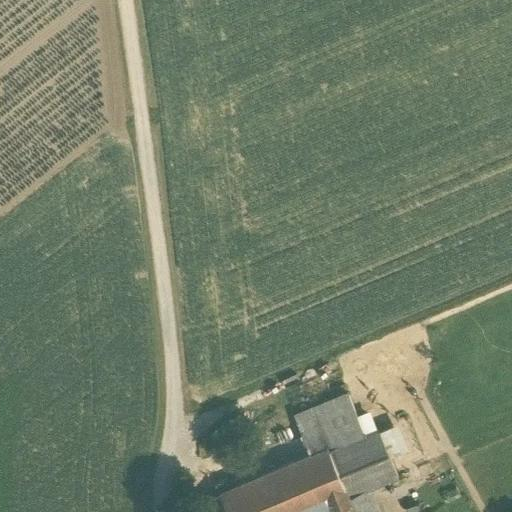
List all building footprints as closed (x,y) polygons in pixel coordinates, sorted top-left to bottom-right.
[(377,427),(361,388),(348,393),(363,432),(363,433),(377,427)] [(348,393),(294,415),(309,454),(328,446),(328,447),(363,432),(348,393)] [(363,433),(363,432),(328,447),(344,486),(348,495),(368,488),(398,475),(377,427),(363,433)] [(309,454),(275,468),(292,508),(307,501),(325,494),(344,486),(328,447),(328,446),(309,454)] [(275,468),(220,491),(228,511),(282,511),(292,508),(275,468)] [(344,486),(325,494),(332,511),(355,511),(348,495),(344,486)] [(368,488),(348,495),(355,511),(362,511),(376,507),(368,488)] [(228,511),(220,491),(200,500),(205,511),(228,511)] [(332,511),(325,494),(307,501),(311,511),(332,511)] [(292,508),(282,511),(311,511),(307,501),(292,508)]
